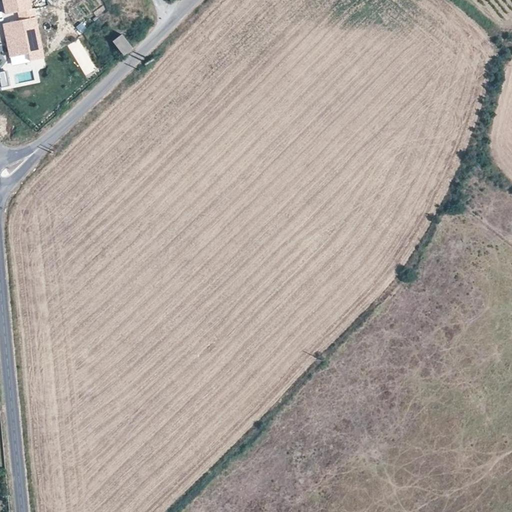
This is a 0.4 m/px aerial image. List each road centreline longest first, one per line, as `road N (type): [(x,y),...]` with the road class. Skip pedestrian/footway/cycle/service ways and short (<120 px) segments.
road 1 (tertiary): [(21,511),(0,285)]
road 2 (tertiary): [(192,0),(41,148)]
